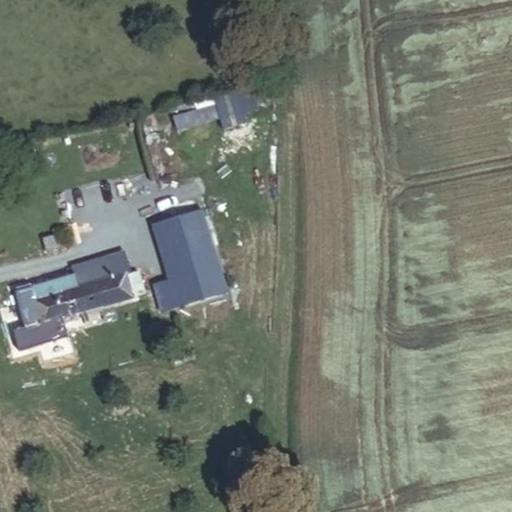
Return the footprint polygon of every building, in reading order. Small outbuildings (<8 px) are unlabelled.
[(220,108),(175,119),(179,134),(223,124),(220,108)] [(194,266),(187,240),(179,212),(161,217),(176,271),(194,266)] [(213,233),(187,240),(194,266),(176,271),(177,279),(167,281),(174,309),(230,293),(213,233)] [(13,288),(22,324),(28,322),(44,318),(39,296),(122,274),(117,252),(69,261),(71,272),(13,288)] [(124,281),(122,274),(39,296),(44,318),(58,314),(144,291),(141,278),(124,281)] [(44,318),(28,322),(31,333),(60,325),(58,314),(44,318)]
